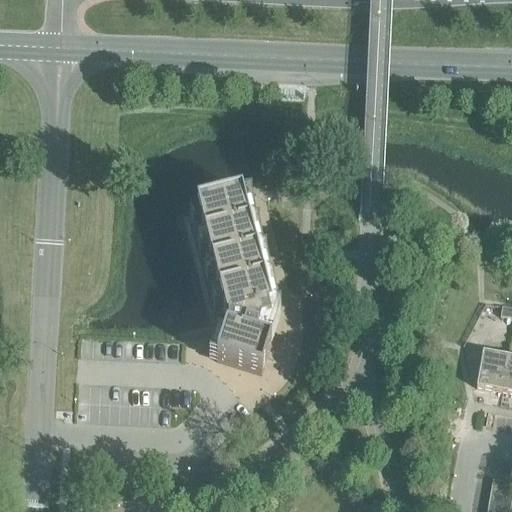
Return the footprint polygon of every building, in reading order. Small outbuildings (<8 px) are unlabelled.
[(225,334),(215,364),(260,378),(270,348),(255,343),(260,330),(270,327),(266,315),(270,314),(240,200),(195,212),(225,326),(227,326),(226,334),(225,334)] [(499,319),(511,321),(511,311),(501,310),(499,319)] [(475,390),(501,395),(507,360),(482,355),(475,390)] [(501,395),(511,396),(511,360),(507,360),(501,395)] [(511,486),(492,483),(490,494),(511,498),(511,496),(511,486)] [(490,494),(488,506),(510,510),(511,498),(490,494)]
